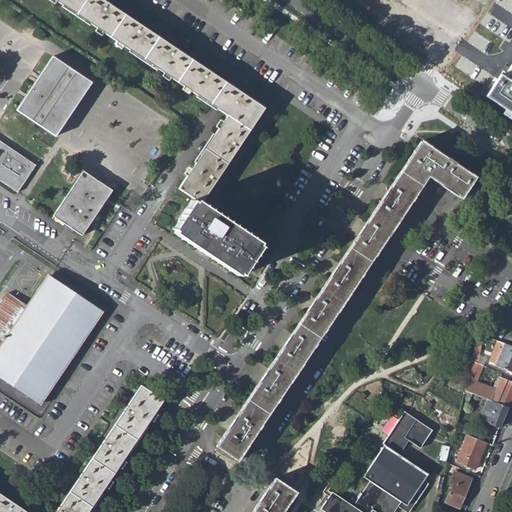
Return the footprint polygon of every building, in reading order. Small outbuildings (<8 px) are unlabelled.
[(244,281),(265,249),(203,207),(267,112),(99,0),(50,0),(230,120),(182,192),(196,202),(174,234),(244,281)] [(56,139),(93,86),(54,61),(18,113),(56,139)] [(498,76),(484,97),(511,116),(511,75),(508,82),(498,76)] [(0,180),(19,193),(37,168),(0,143),(0,180)] [(464,201),(476,180),(425,144),(220,449),(240,462),(431,178),(464,201)] [(84,237),(114,192),(86,173),(56,218),(84,237)] [(0,378),(42,407),(105,312),(55,278),(33,310),(12,295),(0,312),(0,378)] [(511,345),(504,343),(495,364),(511,371),(511,345)] [(471,361),(467,380),(479,384),(483,365),(471,361)] [(467,380),(465,390),(478,396),(486,399),(507,407),(511,395),(511,382),(500,378),(495,390),(479,384),(467,380)] [(0,511),(92,511),(165,402),(144,388),(60,511),(26,511),(0,494),(0,511)] [(465,390),(461,403),(466,405),(468,400),(475,403),(478,396),(465,390)] [(486,399),(480,412),(482,420),(499,427),(507,407),(486,399)] [(353,505),(325,486),(322,491),(327,495),(318,507),(325,511),(392,511),(394,511),(397,506),(407,511),(427,484),(423,480),(427,473),(399,454),(409,440),(419,447),(431,431),(403,412),(382,442),(384,444),(362,476),(369,481),(362,493),(359,491),(355,497),(357,499),(353,505)] [(468,435),(457,461),(475,469),(487,443),(468,435)] [(447,463),(444,473),(452,478),(455,471),(457,473),(459,468),(447,463)] [(450,493),(446,502),(459,507),(471,478),(457,473),(455,471),(452,478),(450,484),(453,486),(450,493)] [(282,511),(295,493),(274,480),(252,511),(282,511)]
